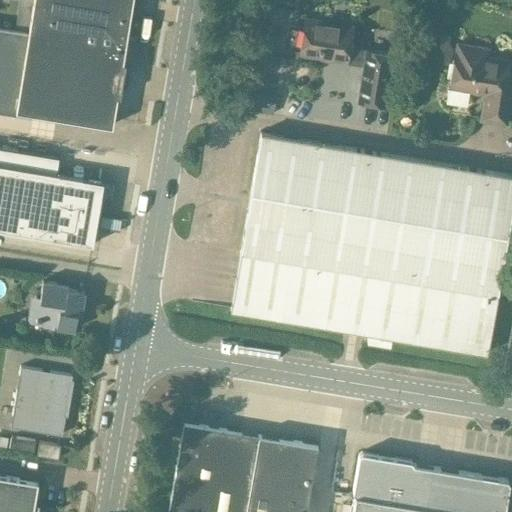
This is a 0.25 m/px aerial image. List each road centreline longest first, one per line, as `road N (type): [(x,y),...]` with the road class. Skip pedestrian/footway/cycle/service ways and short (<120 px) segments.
road 1 (unclassified): [(511,410),(135,350)]
road 2 (unclassified): [(135,350),(190,0)]
road 3 (unclassified): [(106,511),(135,350)]
